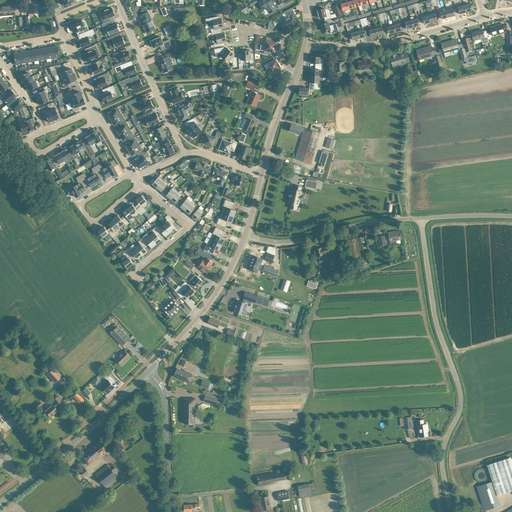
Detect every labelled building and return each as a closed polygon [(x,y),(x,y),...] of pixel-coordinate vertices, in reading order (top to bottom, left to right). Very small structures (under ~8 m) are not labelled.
[(279,7),(275,0),(263,0),(262,0),(259,2),(263,10),(266,8),(269,13),(276,9),(279,7)] [(347,2),(349,9),(355,7),(354,0),(347,2)] [(360,0),(353,0),(354,0),(355,7),(359,6),(360,11),(361,10),(362,14),(358,15),(358,17),(358,18),(365,17),(364,14),(362,5),(360,0)] [(362,5),(365,4),(366,9),(370,8),(367,0),(360,0),(362,5)] [(347,2),(341,4),(343,11),(349,9),(347,2)] [(470,3),(464,5),(466,12),(472,10),(470,3)] [(30,13),(43,13),(42,4),(37,5),(35,5),(34,5),(34,4),(29,4),(30,13)] [(336,5),(333,6),(335,13),(336,16),(342,15),(339,4),(336,5)] [(14,5),(6,6),(6,7),(0,7),(0,15),(14,15),(14,5)] [(460,14),(466,12),(464,5),(458,7),(460,14)] [(115,15),(113,12),(114,11),(113,8),(112,8),(102,12),(104,18),(102,19),(103,23),(112,20),(114,19),(113,16),(115,15)] [(293,24),(293,25),(296,23),(292,16),(295,14),(292,8),(284,13),(287,18),(282,21),(286,29),(291,27),(290,26),(293,24)] [(325,8),(317,10),(317,11),(318,11),(319,13),(318,13),(320,18),(324,17),(325,20),(324,20),(327,19),(331,18),(336,16),(335,13),(330,15),(329,11),(329,10),(328,10),(327,9),(326,9),(325,9),(325,8)] [(455,15),(453,10),(453,8),(446,10),(448,17),(455,15)] [(442,19),(448,17),(446,10),(440,12),(442,19)] [(145,27),(144,28),(147,33),(155,29),(150,18),(151,18),(148,12),(141,15),(144,21),(142,22),(145,27)] [(435,13),(429,15),(431,22),(437,20),(435,13)] [(344,24),(343,19),(342,15),(335,17),(336,21),(337,21),(339,27),(344,25),(346,25),(346,23),(344,24)] [(424,24),(431,22),(429,15),(422,17),(424,24)] [(213,22),(213,25),(223,23),(222,18),(219,19),(219,16),(205,19),(206,21),(209,21),(209,22),(213,22)] [(418,18),(414,19),(413,16),(410,17),(411,20),(413,27),(420,25),(418,18)] [(325,23),(321,24),(323,31),(330,29),(331,31),(338,29),(336,24),(329,26),(327,19),(324,20),(325,23)] [(81,20),(71,24),(73,29),(75,33),(76,32),(77,35),(87,31),(86,27),(84,28),(81,20)] [(120,31),(117,23),(114,24),(112,20),(103,23),(101,24),(104,30),(107,29),(109,35),(120,31)] [(407,29),(413,27),(411,20),(405,22),(407,29)] [(224,27),(223,23),(213,25),(214,28),(211,29),(212,33),(222,31),(221,28),(224,27)] [(402,30),(400,23),(394,25),(396,32),(402,30)] [(492,33),(493,36),(505,32),(502,24),(490,27),(492,32),(491,32),(492,33)] [(389,34),(396,32),(394,25),(387,27),(389,34)] [(384,33),(382,27),(376,28),(377,35),(384,33)] [(371,37),(377,35),(376,28),(369,30),(371,37)] [(87,31),(77,35),(79,39),(78,40),(81,48),(90,44),(87,37),(95,34),(93,29),(87,31)] [(357,31),(359,38),(366,36),(364,29),(357,31)] [(482,29),(471,33),(474,41),(481,39),(483,44),(489,42),(489,41),(486,31),(483,31),(482,29)] [(225,33),(222,33),(222,31),(212,33),(212,36),(216,36),(216,39),(226,37),(225,33)] [(351,33),(353,40),(359,38),(357,31),(351,33)] [(118,34),(107,38),(108,41),(110,45),(112,49),(116,48),(125,44),(122,36),(119,37),(118,34)] [(225,45),(224,42),(227,42),(226,37),(216,39),(217,42),(214,43),(214,45),(211,45),(211,48),(225,45)] [(266,40),(265,45),(276,47),(277,43),(277,42),(275,41),(275,38),(267,37),(266,40)] [(151,43),(152,46),(153,46),(154,49),(160,46),(161,48),(163,51),(162,51),(163,52),(172,48),(169,41),(163,43),(161,38),(151,42),(151,43)] [(465,52),(467,52),(472,50),(468,38),(462,40),(465,52)] [(452,41),(442,44),(442,46),(442,47),(443,47),(444,53),(445,56),(450,55),(449,52),(459,49),(458,45),(457,44),(456,39),(452,40),(452,41)] [(462,44),(458,45),(459,49),(459,50),(460,49),(462,58),(463,58),(464,57),(465,61),(467,60),(468,63),(476,61),(475,55),(466,58),(466,57),(464,48),(462,44)] [(87,52),(85,53),(86,57),(85,58),(87,61),(88,61),(98,57),(96,52),(98,51),(96,45),(86,49),(87,52)] [(275,53),(276,47),(265,45),(264,54),(272,55),(273,52),(275,53)] [(51,47),(53,58),(59,57),(57,46),(51,47)] [(417,54),(418,54),(419,60),(434,56),(431,46),(427,47),(427,48),(417,51),(417,53),(417,54)] [(46,59),(53,58),(51,47),(45,48),(46,59)] [(231,51),(227,48),(226,50),(224,49),(224,47),(214,49),(215,53),(220,52),(223,55),(222,56),(225,58),(231,51)] [(38,49),(40,60),(46,59),(45,48),(38,49)] [(126,48),(113,54),(115,58),(120,56),(122,62),(132,58),(131,58),(132,57),(130,51),(129,52),(128,51),(127,51),(126,48)] [(34,61),(40,60),(38,49),(32,50),(34,61)] [(32,50),(26,51),(28,62),(34,61),(32,50)] [(250,53),(250,50),(246,51),(246,60),(250,60),(250,63),(254,63),(253,53),(250,53)] [(21,63),(28,62),(26,51),(20,52),(21,63)] [(235,54),(231,51),(225,58),(229,61),(230,60),(233,62),(233,67),(237,67),(237,57),(235,57),(233,56),(235,54)] [(13,53),(15,64),(21,63),(20,52),(13,53)] [(392,63),(393,66),(410,61),(407,52),(394,56),(394,54),(390,56),(392,62),(391,62),(391,63),(392,63)] [(159,60),(161,65),(164,72),(168,70),(168,71),(169,70),(173,69),(169,60),(171,60),(169,56),(159,60)] [(273,56),(265,61),(269,68),(279,63),(277,60),(276,58),(274,59),(273,56)] [(315,63),(315,66),(322,67),(322,63),(321,63),(321,57),(311,56),(310,63),(315,63)] [(371,69),(371,64),(370,59),(366,59),(366,61),(358,61),(359,70),(371,69)] [(93,67),(90,68),(93,75),(104,71),(101,64),(99,60),(91,63),(93,67)] [(116,67),(115,68),(117,72),(125,69),(128,76),(137,72),(134,65),(133,65),(131,61),(116,67)] [(349,72),(349,70),(348,63),(344,63),(344,64),(342,64),(342,62),(336,62),(336,67),(335,67),(335,72),(336,71),(337,72),(340,72),(340,71),(344,71),(344,72),(346,73),(347,73),(349,72)] [(282,73),(280,69),(281,68),(279,63),(269,68),(275,79),(282,73)] [(62,68),(61,68),(59,65),(49,67),(52,75),(58,73),(60,79),(73,74),(72,73),(73,73),(71,69),(70,68),(63,71),(62,68)] [(322,70),(322,67),(315,66),(315,69),(310,69),(310,76),(320,76),(321,70),(322,70)] [(21,81),(23,80),(27,79),(26,78),(30,77),(28,72),(19,75),(21,81)] [(98,80),(95,81),(98,89),(108,85),(106,80),(110,78),(108,72),(97,77),(98,80)] [(60,79),(64,88),(70,86),(69,83),(75,80),(73,74),(60,79)] [(27,79),(23,80),(25,85),(26,85),(30,83),(33,81),(34,81),(32,76),(31,76),(30,77),(26,78),(27,79)] [(130,79),(130,78),(119,82),(120,85),(124,83),(125,85),(131,83),(134,90),(143,86),(140,79),(139,79),(138,76),(130,79)] [(314,83),(314,86),(321,86),(321,83),(320,83),(320,76),(310,76),(309,82),(314,83)] [(30,83),(26,85),(29,90),(37,86),(35,81),(33,81),(30,83)] [(256,84),(248,81),(245,87),(254,90),(256,84)] [(5,82),(0,86),(0,90),(2,92),(8,87),(5,82)] [(216,84),(212,85),(212,84),(207,85),(209,93),(218,91),(216,84)] [(104,94),(101,95),(104,102),(105,102),(105,103),(109,101),(109,100),(113,99),(111,92),(115,90),(113,85),(103,90),(104,94)] [(172,95),(170,96),(172,100),(173,102),(174,103),(174,104),(184,99),(181,91),(180,91),(177,85),(170,89),(172,95)] [(300,88),(299,94),(302,95),(302,97),(308,98),(308,95),(309,95),(309,88),(300,88)] [(0,94),(0,98),(2,98),(6,103),(15,96),(11,90),(6,94),(4,91),(0,94)] [(35,94),(37,99),(46,96),(48,95),(45,90),(35,94)] [(66,93),(69,102),(69,103),(82,97),(79,91),(73,94),(72,91),(66,93)] [(260,95),(252,91),(247,103),(250,104),(251,105),(251,104),(254,106),(257,99),(258,100),(260,95)] [(46,96),(37,99),(39,104),(48,101),(49,100),(47,95),(46,96)] [(140,104),(144,112),(154,107),(150,100),(148,101),(146,96),(139,99),(142,104),(140,104)] [(85,103),(82,97),(69,103),(73,112),(79,109),(78,106),(85,103)] [(12,100),(2,108),(4,111),(8,108),(12,113),(22,105),(18,99),(17,100),(13,103),(12,100)] [(181,116),(183,120),(192,116),(189,111),(194,109),(190,101),(181,105),(182,106),(177,108),(176,108),(176,109),(180,116),(181,116)] [(122,114),(118,107),(112,110),(114,112),(109,115),(112,120),(122,114)] [(59,118),(56,112),(58,111),(57,108),(50,111),(53,120),(59,118)] [(44,112),(44,111),(41,112),(43,118),(46,117),(48,122),(53,120),(50,111),(50,110),(44,112)] [(149,116),(147,112),(135,118),(138,122),(145,118),(149,127),(160,122),(156,113),(149,116)] [(243,128),(246,129),(251,131),(254,125),(256,121),(252,120),(253,116),(246,113),(244,118),(247,119),(243,128)] [(122,114),(112,120),(114,125),(119,122),(121,125),(126,122),(122,114)] [(194,118),(189,121),(184,123),(187,127),(186,128),(188,131),(188,132),(189,132),(190,134),(190,135),(190,134),(193,138),(202,131),(197,124),(198,123),(194,118)] [(24,122),(28,131),(33,129),(29,119),(24,122)] [(24,122),(23,120),(18,122),(22,133),(27,131),(28,131),(24,122)] [(123,128),(118,131),(120,135),(131,130),(126,122),(121,125),(123,128)] [(295,158),(300,160),(310,163),(320,133),(305,128),(304,128),(292,124),(290,131),(298,134),(299,131),(303,132),(295,158)] [(162,126),(152,131),(154,136),(157,134),(159,140),(167,136),(162,126)] [(131,130),(120,135),(123,140),(128,138),(130,140),(135,137),(131,130)] [(90,134),(90,135),(95,142),(96,144),(101,141),(101,142),(104,140),(101,135),(98,136),(97,134),(95,131),(93,132),(93,131),(90,133),(90,134)] [(217,132),(215,136),(207,134),(204,143),(213,147),(213,145),(217,146),(221,134),(217,132)] [(95,142),(90,135),(89,134),(86,136),(87,136),(85,137),(90,145),(95,142)] [(131,143),(126,146),(129,151),(140,145),(135,137),(130,140),(131,143)] [(332,149),(335,141),(335,140),(328,138),(325,147),(332,149)] [(223,139),(221,144),(219,149),(220,149),(220,150),(223,151),(223,150),(229,152),(230,149),(231,150),(234,152),(238,142),(232,140),(231,141),(223,139)] [(166,143),(164,140),(151,146),(153,148),(154,150),(163,146),(167,155),(174,152),(169,141),(166,143)] [(84,142),(82,143),(80,141),(78,142),(78,141),(75,143),(75,144),(79,151),(84,148),(86,152),(89,150),(84,142)] [(244,144),(239,142),(235,153),(239,155),(238,157),(242,158),(242,159),(245,160),(246,159),(247,160),(247,158),(248,159),(249,155),(248,155),(251,148),(243,146),(244,144)] [(70,152),(72,156),(73,158),(73,159),(76,157),(74,154),(79,151),(75,144),(74,144),(74,143),(71,145),(71,146),(70,147),(72,151),(70,152)] [(140,145),(129,151),(132,156),(137,153),(139,155),(144,152),(140,145)] [(70,152),(67,154),(64,150),(63,151),(62,150),(59,152),(60,153),(59,153),(64,161),(69,158),(70,159),(73,158),(72,156),(70,152)] [(140,159),(135,161),(137,164),(136,164),(138,168),(139,167),(139,168),(140,167),(140,168),(144,166),(143,165),(148,163),(146,158),(149,156),(147,151),(139,155),(140,159)] [(322,151),(319,163),(322,164),(321,166),(324,167),(328,153),(323,151),(322,151)] [(59,163),(64,161),(59,153),(58,152),(56,154),(56,155),(54,156),(57,161),(54,162),(58,168),(61,166),(59,163)] [(58,168),(54,162),(52,164),(51,162),(49,159),(47,160),(47,159),(44,161),(43,162),(49,170),(54,167),(55,169),(58,168)] [(115,169),(113,167),(117,165),(113,160),(108,163),(109,165),(106,167),(111,175),(111,176),(112,175),(112,176),(115,174),(115,173),(116,172),(114,169),(115,169)] [(187,160),(178,167),(181,171),(189,164),(187,160)] [(202,163),(202,164),(197,162),(195,170),(199,171),(197,175),(204,178),(205,174),(208,175),(211,167),(208,166),(208,165),(205,164),(202,163)] [(106,178),(111,175),(106,167),(103,169),(99,164),(95,166),(102,177),(104,175),(106,178)] [(99,178),(102,177),(95,166),(91,168),(94,175),(91,176),(95,184),(101,181),(99,178)] [(67,177),(75,172),(72,167),(64,171),(67,177)] [(212,179),(214,180),(216,178),(219,180),(218,185),(223,186),(224,181),(225,182),(228,172),(223,171),(224,170),(221,168),(220,170),(215,168),(212,177),(212,179)] [(90,187),(95,184),(91,176),(88,178),(83,173),(80,175),(86,186),(89,185),(90,187)] [(83,188),(86,186),(80,175),(76,178),(78,184),(76,186),(80,193),(85,190),(83,188)] [(240,186),(243,186),(243,183),(244,183),(246,178),(245,178),(245,176),(239,175),(239,176),(234,175),(232,180),(237,181),(236,185),(237,185),(237,186),(240,187),(240,186)] [(157,187),(164,179),(159,176),(152,184),(157,187)] [(164,179),(157,187),(162,191),(168,183),(164,179)] [(307,180),(305,186),(313,188),(313,190),(315,191),(316,189),(322,190),(323,183),(307,180)] [(80,194),(80,193),(76,186),(75,185),(72,187),(71,185),(65,188),(69,194),(72,192),(73,194),(75,197),(77,196),(77,197),(80,195),(80,194)] [(290,197),(291,197),(289,203),(291,203),(291,207),(296,209),(297,205),(298,205),(299,199),(301,200),(302,196),(300,195),(301,191),(300,191),(301,187),(296,186),(295,190),(293,189),(292,193),(291,193),(290,197)] [(166,195),(171,199),(178,191),(173,187),(166,195)] [(222,196),(230,199),(232,195),(228,193),(230,188),(228,188),(226,187),(225,187),(222,196)] [(178,191),(171,199),(176,202),(182,194),(178,191)] [(139,207),(144,213),(146,211),(143,207),(148,204),(146,201),(142,195),(136,200),(141,205),(139,207)] [(180,206),(185,210),(191,202),(187,198),(180,206)] [(225,207),(223,212),(234,216),(236,210),(232,209),(234,202),(225,199),(223,206),(225,207)] [(191,202),(185,210),(190,214),(196,206),(191,202)] [(133,205),(128,208),(134,216),(135,216),(139,213),(141,215),(144,213),(139,207),(136,209),(133,205)] [(134,216),(128,208),(127,207),(122,211),(126,216),(124,218),(128,222),(129,223),(131,221),(130,219),(134,216)] [(199,208),(192,216),(197,220),(203,212),(199,208)] [(209,211),(205,217),(210,219),(214,209),(210,208),(209,211)] [(234,216),(223,212),(221,218),(219,217),(216,224),(225,227),(228,221),(232,222),(234,216)] [(128,222),(124,218),(122,220),(118,215),(113,219),(120,227),(125,224),(126,226),(129,223),(128,222)] [(167,220),(162,223),(163,224),(170,232),(173,230),(172,229),(174,227),(170,223),(173,220),(168,215),(165,217),(167,220)] [(120,227),(113,219),(111,221),(111,222),(110,224),(113,228),(111,230),(116,236),(118,234),(116,232),(121,228),(120,227)] [(205,222),(202,220),(199,223),(196,228),(200,231),(205,222)] [(157,226),(155,228),(156,230),(159,234),(162,232),(165,236),(169,233),(170,232),(163,224),(162,225),(159,227),(157,226)] [(104,227),(99,231),(103,237),(104,236),(107,239),(108,241),(112,237),(115,240),(117,238),(116,236),(111,230),(109,232),(107,230),(104,227)] [(214,234),(211,239),(222,245),(225,239),(221,237),(224,231),(216,227),(212,233),(214,234)] [(149,235),(153,240),(156,244),(161,240),(157,235),(159,234),(156,230),(155,228),(152,230),(154,232),(149,235)] [(400,231),(389,233),(390,244),(395,244),(394,240),(401,239),(400,231)] [(143,237),(141,239),(146,245),(148,243),(152,248),(156,244),(153,240),(149,235),(145,239),(143,237)] [(363,236),(357,238),(366,270),(370,268),(368,259),(367,260),(365,252),(367,252),(363,236)] [(138,250),(141,254),(142,255),(147,251),(143,247),(146,245),(141,239),(139,237),(136,239),(139,241),(138,241),(140,243),(135,247),(138,250)] [(362,255),(358,243),(357,238),(347,241),(352,258),(362,255)] [(219,250),(222,245),(211,239),(209,244),(207,244),(204,250),(212,255),(215,248),(219,250)] [(129,247),(126,250),(127,251),(131,255),(133,254),(137,258),(141,254),(138,250),(135,247),(133,244),(129,248),(129,247)] [(330,253),(328,246),(321,248),(325,261),(326,264),(332,262),(329,253),(330,253)] [(213,262),(210,260),(212,257),(199,248),(197,252),(206,258),(205,260),(203,259),(198,266),(207,272),(211,266),(211,265),(213,262)] [(321,248),(316,249),(318,256),(319,256),(319,259),(320,263),(325,261),(321,248)] [(131,255),(127,251),(126,250),(123,252),(124,253),(120,257),(123,261),(124,262),(123,262),(128,268),(133,263),(128,257),(131,255)] [(251,262),(248,268),(257,272),(261,262),(260,262),(262,258),(254,255),(252,260),(251,263),(251,262)] [(194,266),(187,260),(185,263),(192,269),(194,266)] [(264,265),(262,272),(277,277),(277,274),(278,272),(279,270),(264,265)] [(192,277),(190,280),(194,284),(198,287),(203,281),(199,278),(198,277),(194,274),(192,277)] [(168,282),(163,275),(158,279),(160,282),(160,283),(163,287),(168,283),(167,283),(168,282)] [(175,290),(180,297),(182,298),(185,295),(187,297),(189,295),(190,296),(191,295),(192,295),(194,293),(194,292),(195,291),(194,291),(194,290),(185,282),(180,287),(179,285),(177,287),(175,290)] [(180,297),(174,289),(170,292),(176,300),(180,297)] [(237,299),(233,312),(244,316),(244,315),(245,316),(247,311),(245,311),(248,303),(247,303),(248,301),(255,303),(256,303),(262,305),(264,298),(258,296),(245,291),(243,299),(244,299),(243,301),(237,299)] [(171,316),(181,307),(173,299),(163,309),(171,316)] [(210,317),(207,323),(212,325),(218,327),(219,325),(221,321),(215,319),(210,317)] [(112,327),(114,329),(110,333),(122,345),(129,339),(115,324),(112,327)] [(227,334),(236,337),(237,334),(235,333),(236,331),(229,329),(227,334)] [(124,350),(115,359),(118,362),(122,365),(131,357),(124,350)] [(46,374),(55,383),(61,377),(53,368),(46,374)] [(189,382),(193,374),(185,370),(185,371),(177,368),(174,376),(189,382)] [(108,380),(112,384),(115,381),(108,375),(108,374),(106,373),(104,370),(101,373),(108,380)] [(97,377),(92,381),(96,385),(101,380),(97,377)] [(115,387),(112,384),(108,380),(101,386),(108,393),(115,387)] [(202,380),(200,386),(208,389),(210,383),(202,380)] [(85,397),(90,393),(86,388),(81,392),(85,397)] [(206,393),(203,401),(217,405),(218,402),(220,403),(221,400),(222,398),(206,393)] [(58,407),(64,402),(57,395),(53,400),(53,401),(42,412),(45,416),(47,413),(50,417),(55,413),(55,414),(58,410),(56,408),(58,406),(58,407)] [(185,424),(194,424),(194,412),(195,412),(195,398),(188,398),(188,400),(184,400),(184,411),(185,411),(185,424)] [(403,418),(405,429),(413,428),(411,416),(403,418)] [(423,420),(416,421),(417,425),(418,425),(419,437),(420,437),(423,436),(428,436),(427,430),(426,429),(428,429),(427,424),(424,424),(423,420)] [(118,438),(122,442),(127,438),(123,433),(118,438)] [(92,445),(81,454),(84,458),(88,464),(98,457),(97,456),(105,450),(99,442),(93,446),(92,445)] [(511,465),(509,458),(486,465),(492,481),(497,496),(511,490),(511,465)] [(112,469),(108,464),(95,474),(106,488),(119,478),(118,477),(123,472),(117,465),(112,469)] [(88,466),(83,470),(87,475),(92,471),(88,466)] [(288,474),(287,471),(291,471),(291,468),(285,469),(286,471),(255,476),(255,477),(256,482),(257,482),(257,485),(258,485),(271,483),(270,481),(286,479),(286,474),(288,474)] [(481,485),(477,487),(482,504),(484,510),(489,509),(500,505),(497,496),(492,481),(481,485)] [(317,491),(316,483),(294,486),(295,492),(299,492),(300,497),(311,495),(311,493),(317,491)] [(278,501),(290,499),(288,491),(277,493),(278,501)] [(271,508),(269,496),(260,498),(262,510),(271,508)]
